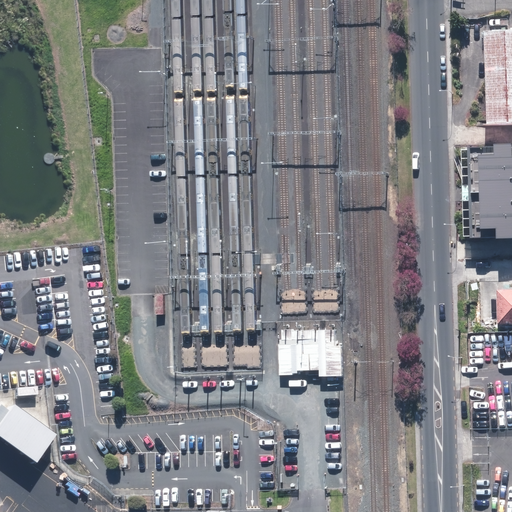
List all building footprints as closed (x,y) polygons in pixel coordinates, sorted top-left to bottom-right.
[(511,34),(488,35),(490,127),(511,126),(511,34)] [(511,290),(498,291),(499,326),(511,325),(511,290)] [(166,294),(154,294),(155,316),(166,316),(166,294)] [(282,342),(279,342),(279,376),(301,375),(300,371),(321,370),(321,376),(342,376),(342,346),(333,346),(333,331),(294,331),(294,329),(282,329),(282,342)] [(511,338),(480,340),(481,364),(511,362),(511,338)] [(15,389),(15,397),(35,396),(35,388),(15,389)] [(8,408),(0,402),(0,442),(31,465),(52,436),(10,406),(8,408)]
